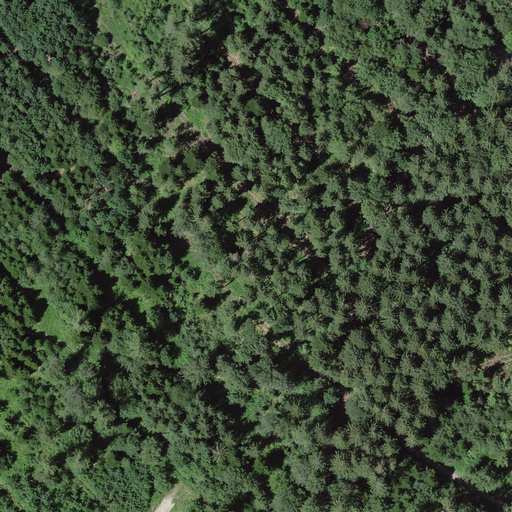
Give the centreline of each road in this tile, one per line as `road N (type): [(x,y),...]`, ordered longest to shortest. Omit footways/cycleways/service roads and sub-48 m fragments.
road 1 (track): [(511,61),(438,124),(376,220),(354,296),(328,511)]
road 2 (track): [(341,406),(511,509)]
